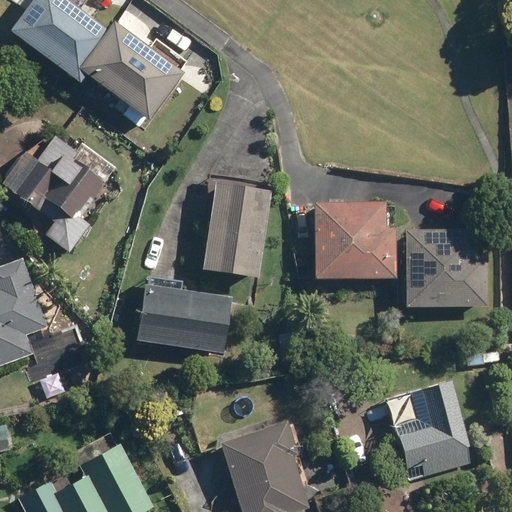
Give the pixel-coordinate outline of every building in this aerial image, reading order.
[(62,0),(28,0),(5,31),(76,84),(83,75),(146,123),(183,74),(110,19),(102,30),(62,0)] [(33,229),(67,254),(89,225),(80,218),(103,186),(68,160),(74,152),(51,135),(34,157),(25,150),(3,181),(5,204),(35,226),(33,229)] [(210,182),(197,270),(256,278),(269,191),(210,182)] [(391,202),(310,203),(310,280),(392,279),(391,202)] [(484,232),(401,231),(400,311),(482,312),(484,232)] [(0,366),(32,355),(25,336),(46,328),(20,257),(0,263),(0,366)] [(141,278),(131,341),(220,354),(229,296),(180,289),(180,284),(141,278)] [(129,358),(97,356),(96,377),(128,379),(129,358)] [(445,379),(379,402),(407,484),(473,462),(445,379)] [(285,420),(214,443),(237,511),(300,511),(314,508),(285,420)] [(146,511),(153,508),(117,443),(75,467),(80,476),(53,491),(48,482),(15,500),(21,511),(146,511)]
